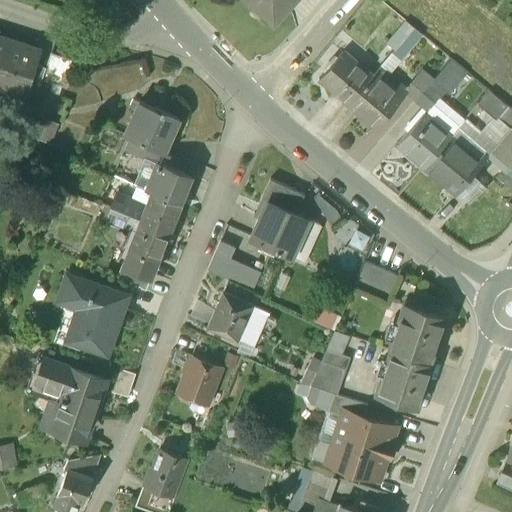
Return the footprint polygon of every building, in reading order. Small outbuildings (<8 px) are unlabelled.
[(242,0),(273,28),(298,0),(242,0)] [(385,42),(393,49),(413,26),(404,19),(385,42)] [(393,49),(391,51),(401,60),(422,34),(413,26),(393,49)] [(39,49),(0,35),(0,90),(22,98),(27,85),(34,63),(39,49)] [(371,75),(342,51),(318,78),(348,103),(371,75)] [(75,61),(50,53),(46,67),(41,79),(66,87),(75,61)] [(451,58),(434,78),(447,89),(446,91),(449,94),(467,72),(451,58)] [(34,63),(27,85),(38,88),(41,79),(46,67),(34,63)] [(402,96),(412,104),(434,78),(422,68),(399,94),(402,96)] [(371,75),(348,103),(376,127),(402,96),(399,94),(374,72),(371,75)] [(412,104),(422,113),(424,115),(439,97),(440,98),(446,91),(447,89),(434,78),(412,104)] [(507,106),(489,90),(477,104),(492,117),(496,120),(498,117),(507,106)] [(439,97),(424,115),(450,136),(464,120),(465,119),(440,98),(439,97)] [(160,112),(139,102),(123,135),(129,138),(163,153),(171,136),(164,133),(173,115),(161,110),(160,112)] [(43,111),(32,131),(52,142),(63,121),(43,111)] [(424,115),(422,113),(396,143),(424,167),(450,136),(424,115)] [(450,136),(424,167),(455,193),(483,160),(490,150),(491,151),(510,128),(498,117),(496,120),(492,117),(479,133),(464,120),(450,136)] [(511,129),(510,128),(491,151),(507,166),(502,171),(511,179),(511,129)] [(163,153),(129,138),(124,150),(157,165),(159,166),(165,154),(163,153)] [(159,166),(157,165),(146,191),(151,193),(180,206),(191,179),(159,166)] [(261,207),(247,240),(293,261),(294,258),(311,222),(312,219),(297,213),(304,196),(270,179),(258,206),(261,207)] [(110,210),(139,222),(151,193),(146,191),(124,182),(119,195),(117,194),(110,210)] [(180,206),(151,193),(139,222),(169,234),(180,206)] [(135,232),(139,222),(110,210),(105,222),(122,229),(123,227),(135,232)] [(169,234),(139,222),(135,232),(121,267),(125,269),(150,279),(169,234)] [(311,222),(294,258),(305,263),(321,226),(311,222)] [(207,273),(253,293),(261,275),(231,261),(234,254),(218,247),(207,273)] [(398,276),(365,262),(354,286),(387,300),(398,276)] [(150,279),(125,269),(120,280),(145,293),(150,279)] [(127,299),(109,292),(110,289),(65,273),(57,297),(77,303),(64,340),(107,355),(127,299)] [(222,292),(205,330),(237,344),(254,306),(222,292)] [(444,318),(404,304),(389,348),(391,349),(429,362),(444,318)] [(311,320),(335,330),(341,316),(318,305),(311,320)] [(227,353),(197,342),(191,357),(221,369),(227,353)] [(327,348),(322,360),(346,368),(350,356),(327,348)] [(429,362),(391,349),(377,393),(416,406),(431,362),(429,362)] [(191,357),(178,392),(179,393),(178,394),(181,400),(187,402),(193,400),(193,398),(207,404),(221,369),(191,357)] [(104,380),(45,359),(37,381),(63,390),(51,425),(84,437),(101,392),(105,380),(104,380)] [(334,393),(337,394),(346,368),(322,360),(310,385),(334,393)] [(132,377),(108,369),(104,380),(105,380),(101,392),(125,400),(132,377)] [(337,394),(334,393),(328,410),(341,414),(343,409),(364,415),(368,404),(337,394)] [(364,415),(343,409),(341,414),(332,444),(337,446),(331,463),(379,479),(386,458),(388,459),(394,442),(392,441),(397,426),(364,415)] [(220,453),(211,476),(261,495),(276,455),(210,430),(204,447),(220,453)] [(0,443),(0,468),(18,465),(14,441),(0,443)] [(186,458),(160,449),(152,470),(150,469),(144,486),(172,496),(186,458)] [(70,458),(67,467),(92,477),(100,456),(70,458)] [(286,508),(296,511),(298,511),(334,511),(338,504),(329,501),(337,478),(301,466),(286,508)] [(92,477),(67,467),(56,494),(55,494),(51,506),(66,511),(76,511),(80,504),(82,505),(92,477)] [(511,477),(501,472),(496,484),(511,491),(511,477)] [(16,490),(20,504),(44,496),(41,490),(46,489),(43,482),(16,490)] [(172,496),(144,486),(135,509),(143,511),(169,511),(175,497),(172,496)] [(360,511),(338,504),(334,511),(381,511),(382,510),(364,503),(360,511)]
